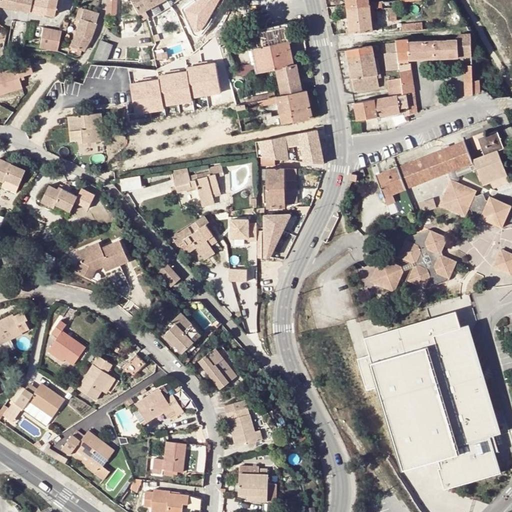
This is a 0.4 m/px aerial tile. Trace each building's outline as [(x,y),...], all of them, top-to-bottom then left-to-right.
[(30,9),(31,0),(15,0),(15,4),(15,7),(30,9)] [(31,0),(30,9),(45,12),(46,0),(31,0)] [(56,0),(46,0),(45,12),(54,14),(56,0)] [(115,0),(108,0),(108,15),(116,15),(115,0)] [(132,0),(140,13),(145,10),(162,1),(163,0),(132,0)] [(162,1),(145,10),(148,15),(165,6),(162,1)] [(396,1),(382,2),(383,8),(390,8),(391,21),(397,20),(396,1)] [(369,4),(348,6),(351,33),(372,31),(369,7),(369,4)] [(80,20),(84,8),(73,5),(70,11),(69,16),(80,20)] [(84,8),(80,20),(76,35),(70,46),(84,50),(91,36),(99,13),(84,8)] [(223,22),(217,33),(229,79),(238,77),(223,22)] [(422,22),(402,24),(402,26),(402,31),(423,29),(422,22)] [(250,34),(259,72),(278,69),(295,65),(286,26),(250,34)] [(397,42),(400,60),(425,58),(472,56),(471,33),(460,34),(457,37),(457,40),(409,42),(409,38),(397,40),(397,42)] [(50,39),(49,46),(58,48),(60,41),(50,39)] [(113,44),(101,40),(93,60),(107,60),(113,44)] [(400,60),(397,42),(387,43),(388,58),(385,58),(385,71),(401,72),(400,60)] [(347,50),(350,65),(374,60),(371,46),(347,50)] [(158,60),(168,57),(167,52),(165,52),(159,54),(157,54),(158,60)] [(17,67),(0,73),(0,94),(24,86),(21,76),(34,71),(29,57),(16,62),(17,67)] [(379,86),(374,60),(350,65),(355,90),(379,86)] [(410,60),(400,60),(401,72),(402,77),(404,93),(407,93),(414,92),(410,60)] [(220,65),(161,72),(162,79),(133,83),(136,107),(224,96),(220,65)] [(303,91),(297,65),(295,65),(278,69),(283,95),(303,91)] [(464,66),(465,96),(473,93),(473,80),(472,65),(464,66)] [(404,93),(402,77),(389,80),(391,96),(397,95),(404,93)] [(282,114),(284,123),(313,117),(307,90),(303,91),(283,95),(279,96),(280,101),(282,114)] [(254,97),(255,101),(257,101),(278,96),(277,92),(254,97)] [(417,112),(414,92),(407,93),(410,111),(411,114),(417,112)] [(391,96),(355,102),(358,120),(400,112),(410,111),(407,93),(404,93),(397,95),(391,96)] [(436,95),(437,105),(444,103),(443,94),(436,95)] [(278,96),(257,101),(258,105),(262,104),(263,105),(280,101),(279,96),(278,96)] [(274,125),(272,116),(271,112),(264,114),(267,127),(274,125)] [(84,140),(84,143),(100,141),(99,128),(104,127),(102,113),(69,116),(72,141),(78,141),(84,140)] [(272,116),(274,125),(284,123),(282,114),(272,116)] [(282,136),(259,141),(264,156),(275,158),(323,163),(316,130),(308,131),(282,136)] [(485,155),(472,160),(473,162),(474,165),(476,169),(482,185),(508,175),(498,150),(504,147),(497,130),(478,138),(485,155)] [(456,169),(473,162),(472,160),(464,140),(416,159),(376,175),(388,205),(396,201),(393,193),(427,180),(447,172),(456,169)] [(264,156),(261,156),(261,165),(275,165),(275,158),(264,156)] [(26,169),(0,157),(0,180),(3,181),(4,178),(19,184),(26,169)] [(210,171),(211,176),(216,174),(217,177),(224,175),(221,165),(209,168),(210,171)] [(286,206),(285,188),(285,168),(267,169),(267,177),(264,177),(265,198),(268,198),(268,206),(286,206)] [(363,168),(356,170),(359,177),(366,175),(363,168)] [(450,179),(457,182),(459,177),(456,169),(447,172),(450,179)] [(221,192),(217,177),(216,174),(211,176),(198,179),(197,175),(190,176),(189,173),(174,177),(178,193),(193,189),(192,186),(198,185),(202,202),(214,199),(213,197),(213,194),(221,192)] [(124,190),(144,187),(142,175),(122,178),(124,190)] [(485,199),(484,196),(483,193),(477,196),(474,194),(476,190),(457,182),(450,179),(439,205),(465,216),(469,207),(472,209),(473,214),(479,212),(482,213),(480,218),(502,227),(511,205),(490,196),(488,200),(485,199)] [(77,194),(66,189),(65,192),(61,190),(48,184),(41,201),(54,207),(56,203),(70,210),(77,194)] [(212,248),(211,246),(209,244),(216,239),(206,223),(209,221),(206,217),(192,225),(196,231),(193,234),(188,227),(178,233),(177,232),(174,234),(175,235),(170,239),(172,242),(174,241),(177,246),(181,243),(186,240),(188,244),(192,241),(197,247),(202,255),(212,248)] [(400,266),(381,257),(377,266),(385,287),(394,291),(403,270),(414,266),(407,280),(426,288),(448,280),(457,261),(443,255),(441,250),(447,237),(429,228),(408,236),(399,256),(411,261),(400,266)] [(76,251),(80,259),(84,262),(97,268),(104,265),(109,263),(111,268),(130,260),(121,239),(102,247),(100,241),(76,251)] [(188,244),(183,247),(188,253),(197,247),(192,241),(188,244)] [(212,248),(202,255),(205,259),(215,253),(212,248)] [(511,268),(511,254),(500,249),(492,266),(509,274),(511,268)] [(56,258),(46,252),(43,259),(52,264),(56,258)] [(84,262),(80,259),(75,269),(80,272),(84,262)] [(97,268),(84,262),(80,272),(91,278),(97,268)] [(160,269),(173,285),(182,278),(168,262),(160,269)] [(370,281),(385,287),(377,266),(370,281)] [(248,269),(230,269),(230,281),(243,281),(243,295),(257,295),(256,282),(247,282),(248,269)] [(460,308),(426,317),(428,324),(453,317),(456,330),(462,328),(464,337),(469,335),(495,433),(500,431),(471,322),(464,324),(460,308)] [(181,311),(176,317),(196,340),(203,331),(181,311)] [(14,313),(0,320),(0,345),(11,340),(24,334),(22,332),(30,328),(22,312),(15,316),(14,313)] [(179,341),(177,344),(185,352),(196,340),(176,317),(173,320),(176,323),(166,335),(173,340),(175,337),(179,341)] [(444,486),(481,476),(478,464),(493,460),(491,451),(496,449),(500,448),(495,433),(469,335),(464,337),(462,328),(456,330),(453,317),(428,324),(426,317),(391,326),(392,330),(385,332),(384,328),(368,332),(372,350),(360,353),(369,385),(379,382),(402,467),(439,457),(441,464),(438,465),(444,486)] [(67,324),(61,320),(52,332),(59,336),(50,348),(66,359),(74,365),(86,347),(63,330),(67,324)] [(11,340),(0,345),(0,349),(13,343),(11,340)] [(218,346),(208,354),(231,379),(239,374),(232,365),(220,348),(218,346)] [(64,362),(66,359),(50,348),(48,351),(64,362)] [(147,364),(138,354),(123,368),(132,378),(147,364)] [(231,379),(208,354),(202,358),(222,386),(231,379)] [(96,399),(103,389),(112,375),(107,372),(102,368),(107,360),(99,355),(79,388),(96,399)] [(112,363),(107,360),(102,368),(107,372),(112,363)] [(116,377),(112,375),(103,389),(107,391),(116,377)] [(26,388),(16,402),(25,408),(30,400),(53,417),(66,399),(43,383),(38,389),(35,394),(26,388)] [(30,383),(26,388),(35,394),(38,389),(30,383)] [(172,406),(175,410),(178,415),(184,411),(173,394),(167,398),(160,388),(136,403),(147,422),(157,415),(172,406)] [(247,398),(228,403),(230,410),(251,404),(251,403),(247,398)] [(53,417),(30,400),(25,408),(47,424),(53,417)] [(0,418),(9,406),(5,404),(0,411),(0,418)] [(240,444),(262,438),(259,428),(251,404),(230,410),(240,444)] [(160,420),(175,410),(172,406),(157,415),(160,420)] [(115,449),(89,430),(84,436),(81,440),(74,435),(73,434),(63,448),(71,454),(72,453),(76,447),(91,458),(102,466),(115,449)] [(77,431),(74,435),(81,440),(84,436),(77,431)] [(302,431),(297,434),(302,441),(306,437),(302,431)] [(174,470),(184,471),(187,443),(167,441),(165,459),(155,458),(154,473),(174,475),(174,470)] [(206,446),(194,444),(191,472),(205,472),(206,454),(207,448),(206,446)] [(496,449),(491,451),(493,460),(478,464),(481,476),(502,470),(496,449)] [(91,458),(87,464),(86,465),(98,473),(102,466),(91,458)] [(111,470),(104,465),(102,466),(98,473),(105,478),(111,470)] [(248,496),(268,496),(269,476),(267,476),(268,471),(259,470),(259,476),(240,475),(239,495),(248,496)] [(135,478),(129,486),(141,487),(143,479),(135,478)] [(155,491),(147,490),(145,505),(153,506),(152,511),(157,511),(183,511),(185,503),(189,503),(190,494),(171,492),(171,490),(155,488),(155,491)] [(190,496),(189,507),(202,509),(203,497),(190,496)]
